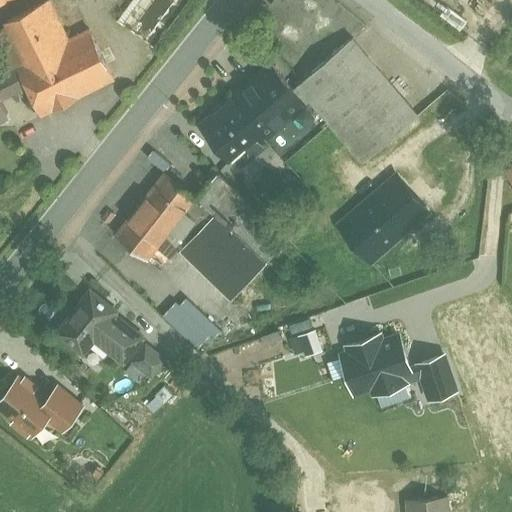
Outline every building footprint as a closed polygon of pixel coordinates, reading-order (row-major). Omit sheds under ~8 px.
[(49,0),(8,21),(28,60),(18,65),(19,67),(28,85),(43,115),(53,110),(54,110),(80,97),(115,79),(91,29),(70,39),(50,0),(49,0)] [(190,0),(133,0),(117,21),(155,49),(191,0),(190,0)] [(419,115),(353,38),(294,89),(307,104),(314,112),(318,108),(364,163),(419,115)] [(272,63),(200,124),(230,159),(257,135),(264,142),(267,139),(307,104),(294,89),(272,63)] [(0,114),(6,111),(8,113),(9,113),(2,98),(28,85),(19,67),(0,76),(0,114)] [(307,104),(267,139),(287,161),(327,127),(314,112),(307,104)] [(165,175),(117,233),(149,259),(169,234),(185,247),(213,218),(195,202),(196,200),(165,175)] [(398,175),(341,225),(373,261),(430,212),(398,175)] [(286,241),(218,177),(196,200),(195,202),(213,218),(185,247),(182,249),(233,298),(286,241)] [(142,337),(114,314),(116,311),(91,291),(57,331),(84,353),(96,339),(122,361),(142,337)] [(167,359),(149,344),(135,360),(153,375),(167,359)] [(54,405),(19,377),(0,400),(0,405),(16,418),(14,422),(28,433),(39,419),(42,421),(54,405)] [(446,398),(419,412),(407,419),(418,440),(458,419),(446,398)] [(391,444),(328,451),(331,500),(334,500),(358,498),(395,496),(391,444)] [(448,511),(447,495),(408,499),(409,511),(448,511)] [(358,511),(358,498),(334,500),(335,511),(358,511)]
